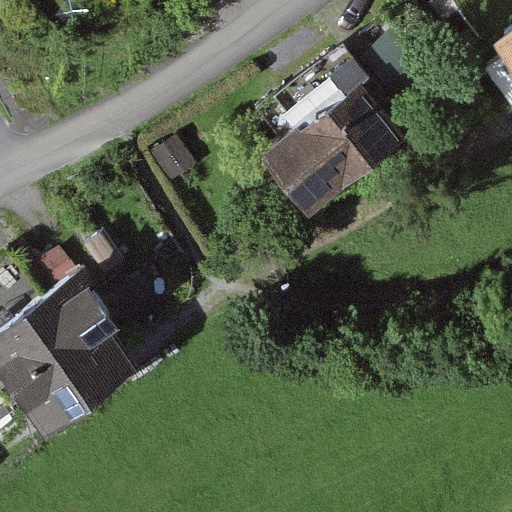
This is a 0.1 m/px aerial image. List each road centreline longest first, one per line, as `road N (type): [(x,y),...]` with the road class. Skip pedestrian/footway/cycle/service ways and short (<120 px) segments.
road 1 (residential): [(0,176),(108,123),(295,0)]
road 2 (track): [(511,253),(221,290)]
